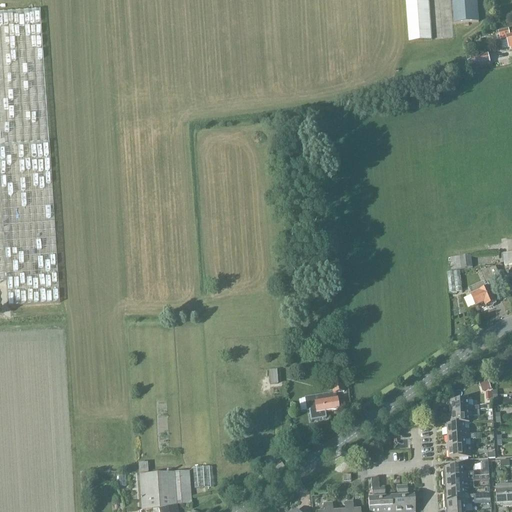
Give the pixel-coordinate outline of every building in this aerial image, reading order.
[(405,0),(409,41),(432,40),(429,0),(405,0)] [(452,0),(455,24),(479,22),(477,0),(452,0)] [(0,283),(7,283),(8,307),(60,303),(49,143),(40,11),(0,13),(0,140),(0,146),(0,283)] [(498,32),(499,35),(501,42),(507,41),(509,49),(510,49),(511,51),(511,50),(511,34),(510,35),(509,29),(498,32)] [(471,58),(473,67),(490,63),(488,54),(471,58)] [(511,265),(511,253),(502,254),(503,263),(504,263),(505,266),(511,265)] [(451,271),(462,270),(473,268),(472,256),(460,257),(450,258),(451,271)] [(489,270),(482,273),(486,284),(494,281),(501,278),(496,267),(489,270)] [(484,283),(469,290),(472,296),(471,296),(476,307),(485,303),(486,307),(487,307),(488,308),(489,308),(493,307),(493,305),(493,304),(496,303),(490,288),(486,290),(484,283)] [(281,384),(280,371),(271,372),(272,385),(281,384)] [(314,397),(302,399),(302,400),(305,399),(307,411),(309,411),(311,421),(326,419),(325,412),(339,410),(337,400),(336,394),(344,393),(342,378),(331,381),(333,394),(327,395),(314,397)] [(451,413),(473,412),(479,412),(479,407),(468,407),(468,401),(451,402),(451,413)] [(452,425),(465,424),(469,424),(470,424),(469,417),(479,416),(479,412),(473,412),(451,413),(452,424),(452,425)] [(469,424),(465,424),(452,425),(452,424),(447,424),(448,436),(470,435),(470,430),(469,424)] [(482,434),(470,435),(448,436),(449,447),(466,446),(466,440),(483,439),(482,434)] [(466,446),(449,447),(449,459),(471,458),(471,453),(467,453),(466,446)] [(139,464),(139,474),(148,473),(148,464),(139,464)] [(214,488),(212,467),(194,468),(195,489),(214,488)] [(444,471),(443,473),(443,479),(474,478),(481,477),(481,473),(464,473),(463,467),(446,468),(446,471),(444,471)] [(189,472),(140,476),(142,511),(159,510),(159,509),(177,505),(192,504),(189,472)] [(474,478),(443,479),(444,487),(445,488),(447,488),(447,491),(465,490),(470,490),(469,483),(475,483),(474,478)] [(380,511),(379,488),(379,479),(371,479),(372,497),(374,496),(374,499),(368,500),(368,511),(380,511)] [(391,511),(403,511),(402,486),(397,487),(397,495),(398,495),(398,498),(391,498),(391,511)] [(402,486),(403,511),(414,511),(414,497),(407,497),(407,494),(408,494),(407,486),(402,486)] [(502,508),(507,508),(506,487),(495,488),(496,505),(502,505),(502,508)] [(391,511),(391,498),(384,499),(384,496),(385,495),(385,488),(379,488),(380,511),(391,511)] [(446,496),(444,497),(445,503),(448,502),(476,501),(475,496),(469,496),(465,497),(465,490),(447,491),(447,496),(446,496)] [(448,502),(445,503),(445,510),(447,511),(448,511),(465,511),(465,506),(476,505),(476,501),(448,502)] [(349,511),(360,511),(353,511),(353,502),(349,503),(349,511)]
